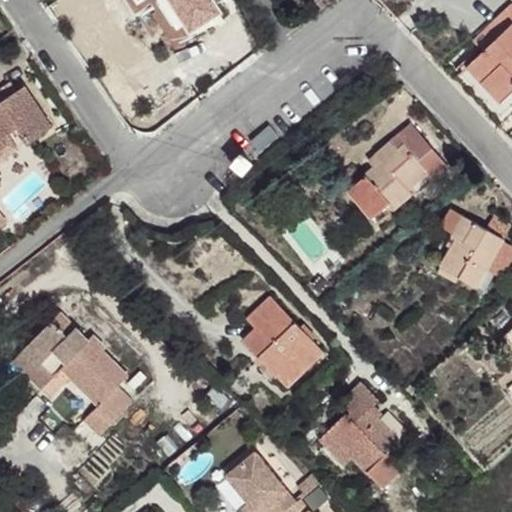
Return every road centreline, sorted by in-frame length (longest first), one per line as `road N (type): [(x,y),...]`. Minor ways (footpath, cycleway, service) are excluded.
road 1 (residential): [(134,163),(348,0)]
road 2 (unclassified): [(511,170),(351,0)]
road 3 (unclassified): [(134,163),(19,0)]
road 4 (residential): [(0,267),(134,163)]
